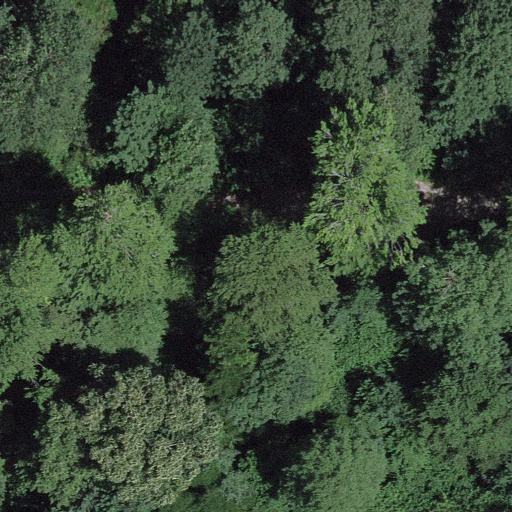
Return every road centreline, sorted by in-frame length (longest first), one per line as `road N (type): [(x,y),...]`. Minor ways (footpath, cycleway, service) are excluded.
road 1 (track): [(0,37),(157,112),(445,199),(386,250),(92,405),(0,443)]
road 2 (track): [(511,195),(101,195),(0,206)]
